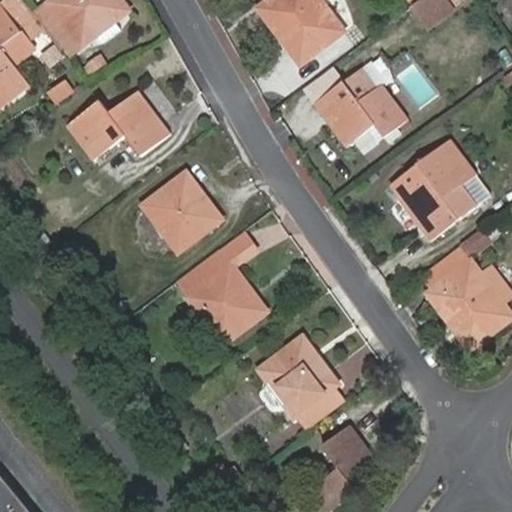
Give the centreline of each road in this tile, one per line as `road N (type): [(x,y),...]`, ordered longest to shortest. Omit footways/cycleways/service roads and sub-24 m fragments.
road 1 (residential): [(478,446),(286,182),(180,0)]
road 2 (tertiary): [(176,511),(0,282)]
